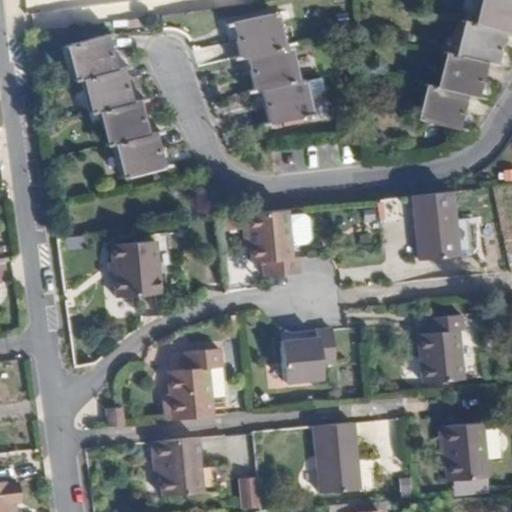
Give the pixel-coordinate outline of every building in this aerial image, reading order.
[(415,91),(408,124),(445,132),(454,98),(461,101),(469,67),(476,70),(484,35),(492,38),(500,8),(470,0),(462,0),(454,30),(445,27),(436,61),(429,59),(422,92),(415,91)] [(257,25),(222,32),(230,65),(236,64),(244,99),(249,98),(256,129),(293,121),(285,90),(278,91),(270,56),(264,57),(257,25)] [(93,45),(65,52),(73,84),(82,82),(95,141),(104,147),(111,144),(120,177),(148,171),(140,138),(132,139),(125,107),(117,108),(109,76),(101,78),(93,45)] [(451,194),(411,198),(418,264),(459,259),(451,194)] [(289,211),(247,216),(253,267),(263,267),(264,280),(298,276),(289,211)] [(147,239),(104,244),(110,296),(153,290),(147,239)] [(463,310),(423,314),(423,330),(416,331),(422,383),(461,381),(457,328),(463,327),(463,310)] [(315,344),(280,347),(284,391),(319,388),(319,374),(332,373),(329,333),(314,334),(315,344)] [(166,371),(169,418),(219,412),(215,367),(223,366),(222,344),(191,347),(191,368),(166,371)] [(104,410),(105,423),(121,422),(119,408),(104,410)] [(352,426),(312,428),(319,499),(358,495),(352,426)] [(484,429),(443,433),(448,486),(488,483),(484,429)] [(197,439),(150,442),(152,464),(158,464),(161,499),(186,498),(184,474),(199,473),(197,439)] [(252,474),(233,477),(238,509),(258,506),(252,474)] [(0,511),(6,511),(5,502),(14,502),(13,483),(4,484),(4,482),(0,482),(0,511)]
